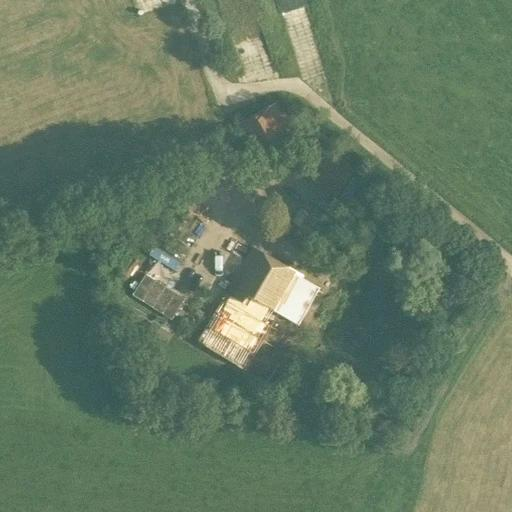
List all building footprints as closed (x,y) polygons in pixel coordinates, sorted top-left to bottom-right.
[(254,168),(303,140),(280,102),(231,129),(254,168)] [(338,197),(358,165),(316,136),(294,168),(338,197)] [(330,237),(343,217),(303,191),(290,211),(330,237)] [(253,248),(245,262),(226,252),(203,292),(221,302),(199,342),(247,371),(279,315),(296,324),(318,286),(253,248)] [(196,297),(155,273),(143,294),(184,318),(196,297)]
